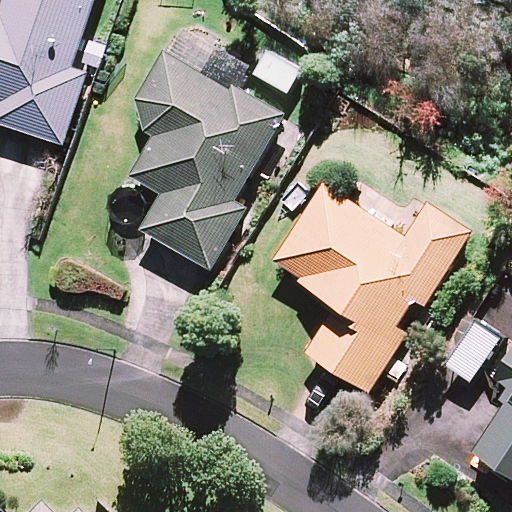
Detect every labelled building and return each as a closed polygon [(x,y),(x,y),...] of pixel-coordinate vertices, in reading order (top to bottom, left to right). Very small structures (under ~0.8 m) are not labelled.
[(10,0),(8,10),(0,7),(0,90),(8,93),(0,118),(68,139),(89,69),(76,65),(95,0),(10,0)] [(308,58),(269,39),(254,69),(293,88),(308,58)] [(222,45),(210,68),(171,48),(138,109),(165,124),(140,171),(171,188),(149,228),(215,263),(247,204),(239,200),(289,107),(241,81),(252,60),(222,45)] [(372,387),(410,329),(400,323),(416,298),(426,304),(476,226),(431,198),(410,231),(330,179),(280,257),(344,298),(312,349),(372,387)] [(507,331),(480,312),(449,359),(475,377),(507,331)] [(511,368),(506,377),(511,380),(511,396),(481,445),(511,465),(511,368)]
